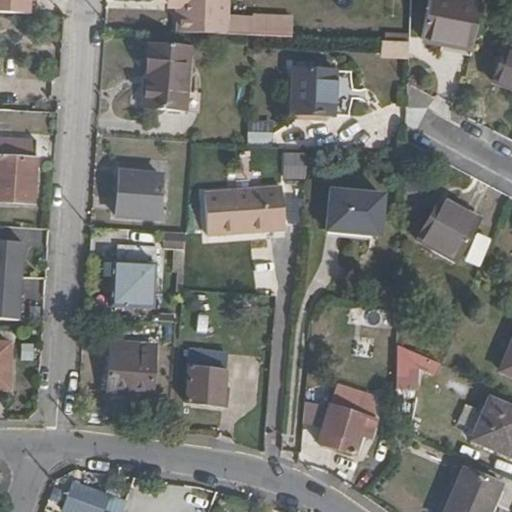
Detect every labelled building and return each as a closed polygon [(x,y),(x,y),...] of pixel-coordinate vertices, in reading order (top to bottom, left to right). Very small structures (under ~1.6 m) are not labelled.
[(183,13),(181,37),(295,45),(297,25),(256,23),(255,28),(231,26),(232,0),(177,0),(177,13),(183,13)] [(475,49),(484,3),(467,0),(441,0),(434,42),(475,49)] [(189,111),(190,46),(148,45),(147,111),(189,111)] [(410,52),(384,50),(383,67),(410,69),(410,52)] [(511,87),(511,51),(508,50),(496,81),(511,87)] [(295,79),(294,125),(354,126),(355,80),(295,79)] [(247,142),(273,141),(273,120),(247,120),(247,142)] [(0,204),(34,207),(38,147),(4,145),(3,159),(0,158),(0,204)] [(162,174),(121,172),(118,216),(160,219),(162,174)] [(282,186),(206,194),(211,235),(271,229),(271,225),(286,224),(282,186)] [(335,189),(330,227),(384,234),(389,195),(335,189)] [(460,266),(481,229),(459,217),(462,210),(447,201),(422,245),(460,266)] [(484,223),(462,210),(459,217),(481,229),(484,223)] [(23,246),(0,244),(0,275),(21,277),(23,246)] [(156,309),(159,248),(115,244),(111,306),(156,309)] [(21,277),(0,275),(0,320),(18,321),(21,277)] [(156,397),(159,347),(117,343),(114,394),(156,397)] [(0,346),(0,392),(16,394),(19,348),(0,346)] [(225,409),(229,355),(194,352),(190,406),(225,409)] [(395,353),(394,389),(419,390),(419,372),(437,373),(437,354),(395,353)] [(341,390),(334,409),(368,421),(375,402),(341,390)] [(511,455),(511,407),(495,399),(476,439),(511,455)] [(334,409),(307,400),(306,423),(327,430),(323,445),(357,456),(364,437),(374,440),(379,424),(368,421),(334,409)] [(470,466),(449,511),(493,511),(507,484),(470,466)]
